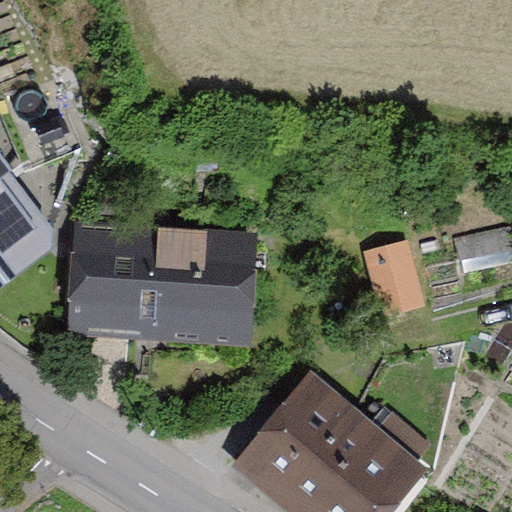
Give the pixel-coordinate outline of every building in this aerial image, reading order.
[(0,170),(0,275),(51,237),(0,170)] [(511,237),(509,224),(458,236),(466,270),(511,258),(511,237)] [(69,333),(254,344),(260,236),(76,225),(69,333)] [(406,239),(368,250),(384,310),(423,300),(406,239)] [(372,420),(313,371),(236,462),(295,511),(395,511),(431,470),(419,460),(432,444),(385,404),(372,420)]
